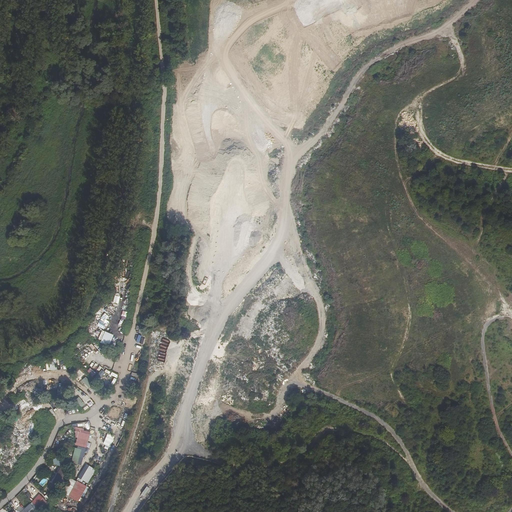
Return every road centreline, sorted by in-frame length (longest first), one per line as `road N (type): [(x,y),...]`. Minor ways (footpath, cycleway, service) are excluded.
road 1 (track): [(132,336),(154,212),(159,112)]
road 2 (residential): [(0,502),(39,459),(59,421),(90,413),(111,395),(132,336)]
road 3 (track): [(0,82),(126,103)]
